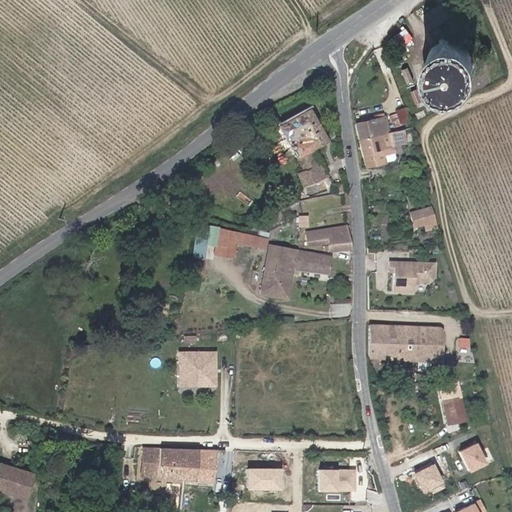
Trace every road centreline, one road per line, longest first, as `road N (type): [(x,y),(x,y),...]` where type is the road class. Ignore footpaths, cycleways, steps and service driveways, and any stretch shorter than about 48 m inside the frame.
road 1 (tertiary): [(378,447),(362,371),(358,217),(327,45)]
road 2 (tertiary): [(0,279),(327,45)]
road 3 (unclassified): [(378,447),(121,443),(0,417)]
road 4 (track): [(511,78),(434,120),(426,136),(471,312),(511,311)]
road 5 (track): [(511,469),(471,312)]
